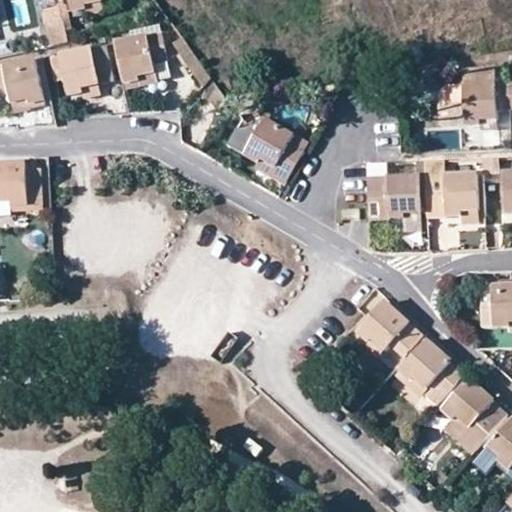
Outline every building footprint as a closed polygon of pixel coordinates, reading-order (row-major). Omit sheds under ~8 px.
[(89,9),(87,0),(72,0),(75,12),(89,9)] [(87,0),(89,9),(108,7),(106,0),(87,0)] [(57,53),(72,50),(67,31),(53,34),(57,53)] [(171,62),(166,35),(118,44),(127,84),(141,80),(140,76),(158,73),(158,65),(171,62)] [(85,87),(102,85),(94,50),(62,57),(70,96),(86,94),(85,87)] [(0,93),(9,92),(12,104),(29,101),(30,105),(45,102),(45,107),(55,106),(44,60),(5,69),(6,72),(0,73),(0,93)] [(173,70),(171,62),(158,65),(158,73),(173,70)] [(175,80),(173,70),(158,73),(160,83),(175,80)] [(499,72),(468,73),(468,86),(469,104),(470,126),(485,127),(485,122),(502,122),(502,110),(511,110),(511,85),(499,86),(499,72)] [(127,84),(128,89),(160,83),(158,73),(140,76),(141,80),(127,84)] [(426,76),(401,78),(402,93),(427,90),(426,76)] [(103,94),(102,85),(85,87),(86,94),(87,98),(103,94)] [(469,104),(468,86),(451,87),(444,95),(444,105),(469,104)] [(12,104),(14,113),(45,107),(45,102),(30,105),(29,101),(12,104)] [(469,104),(444,105),(445,127),(470,126),(469,104)] [(504,131),(502,122),(485,122),(485,127),(486,131),(504,131)] [(248,156),(265,127),(263,126),(244,132),(241,129),(231,146),(248,156)] [(307,151),(265,127),(248,156),(263,165),(265,160),(280,168),(293,175),(307,151)] [(263,165),(260,169),(274,177),(280,168),(265,160),(263,165)] [(504,177),(505,161),(489,162),(490,176),(504,177)] [(0,165),(0,202),(12,202),(12,207),(31,205),(29,164),(0,165)] [(433,219),(467,218),(467,213),(485,213),(483,178),(450,179),(450,164),(430,165),(433,219)] [(375,221),(410,220),(410,216),(427,215),(424,179),(374,182),(375,221)] [(0,213),(13,213),(12,207),(12,202),(0,202),(0,213)] [(361,219),(361,208),(342,209),(342,220),(361,219)] [(484,222),(485,213),(467,213),(467,218),(467,222),(484,222)] [(427,224),(427,215),(410,216),(410,220),(410,225),(427,224)] [(500,330),(511,329),(511,288),(499,289),(500,330)] [(385,348),(389,344),(403,355),(424,333),(386,298),(359,328),(369,339),(373,335),(385,348)] [(421,392),(424,389),(428,385),(442,399),(465,374),(452,362),(454,360),(424,333),(403,355),(397,363),(411,376),(409,381),(421,392)] [(381,354),(385,348),(373,335),(369,339),(367,342),(381,354)] [(454,360),(452,362),(465,374),(468,372),(454,360)] [(319,366),(311,375),(319,381),(327,372),(319,366)] [(440,403),(455,417),(459,413),(473,425),(496,398),(468,372),(465,374),(442,399),(440,403)] [(440,403),(442,399),(428,385),(424,389),(440,403)] [(466,431),(473,425),(459,413),(455,417),(453,419),(466,431)] [(510,465),(511,462),(511,415),(490,441),(502,450),(500,453),(510,465)] [(473,458),(485,468),(500,453),(502,450),(490,441),(473,458)]
